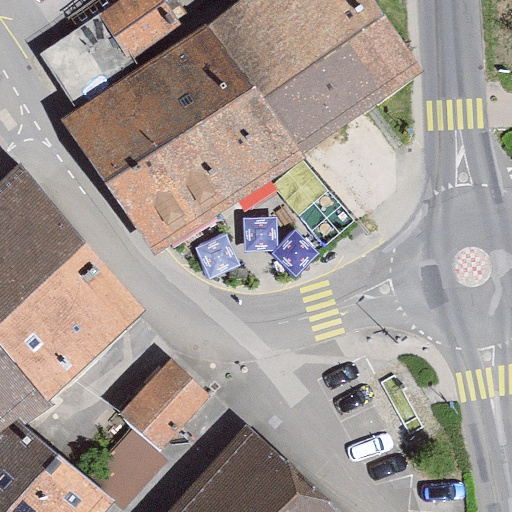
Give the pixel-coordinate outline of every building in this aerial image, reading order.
[(106,40),(72,55),(82,77),(184,32),(169,0),(92,0),(88,2),(106,40)] [(418,71),(373,0),(234,0),(83,105),(176,242),(418,71)] [(163,272),(28,136),(0,164),(0,413),(9,423),(163,272)] [(224,377),(178,337),(129,395),(176,434),(224,377)] [(0,511),(101,511),(21,437),(0,459),(0,511)] [(315,511),(243,448),(186,511),(315,511)]
